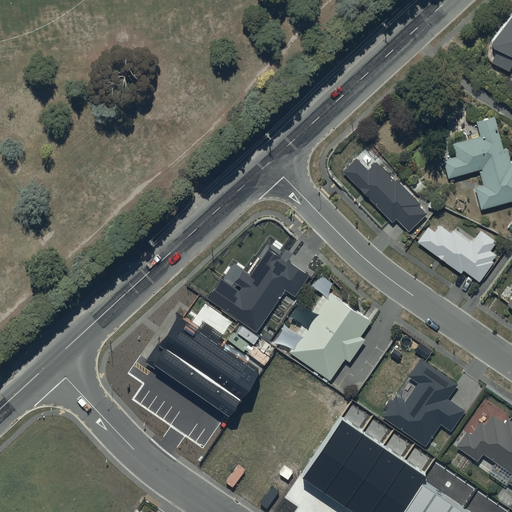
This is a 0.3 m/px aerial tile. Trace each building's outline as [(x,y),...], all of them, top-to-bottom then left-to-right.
[(511,11),(490,41),(511,52),(511,11)] [(505,149),(496,115),(477,120),(481,136),(453,143),(457,156),(445,159),(449,177),(483,168),(483,170),(480,171),(483,185),(475,187),(482,210),(511,201),(511,163),(511,164),(507,148),(505,149)] [(369,170),(357,158),(342,171),(393,223),(397,219),(409,232),(428,214),(419,205),(420,204),(397,179),(395,181),(376,163),(369,170)] [(435,230),(428,225),(416,242),(461,274),(464,270),(480,281),(493,262),(492,261),(496,255),(491,251),(498,241),(481,229),(472,242),(454,229),(451,232),(439,224),(435,230)] [(295,297),(309,276),(288,261),(293,254),(284,248),(279,255),(269,249),(250,277),(242,271),(235,283),(242,288),(239,291),(220,278),(207,298),(257,332),(285,291),(295,297)] [(331,292),(290,350),(331,379),(345,359),(350,362),(366,339),(361,335),(371,320),(331,292)] [(257,368),(177,313),(146,359),(226,414),(257,368)] [(459,384),(421,358),(408,377),(418,384),(405,402),(397,396),(383,416),(426,445),(441,424),(452,431),(466,411),(449,399),(459,384)] [(309,395),(282,433),(311,453),(338,415),(309,395)] [(504,423),(492,415),(485,425),(479,421),(471,433),(467,430),(455,446),(478,462),(484,453),(511,472),(507,481),(511,484),(511,420),(508,418),(504,423)] [(355,511),(398,511),(425,472),(345,418),(304,477),(355,511)] [(472,511),(425,480),(403,511),(472,511)]
